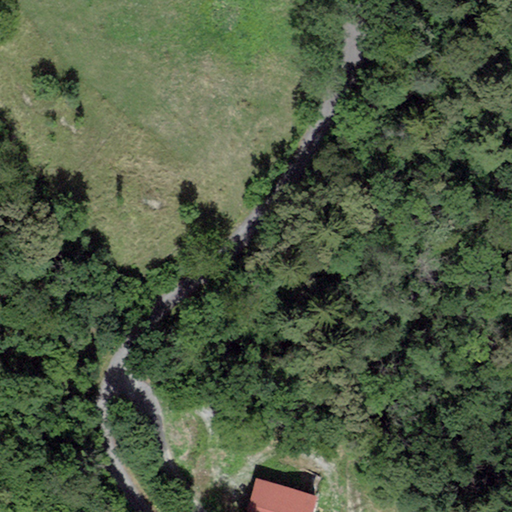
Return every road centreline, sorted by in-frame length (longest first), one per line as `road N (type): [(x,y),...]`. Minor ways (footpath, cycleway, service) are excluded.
road 1 (track): [(135,511),(97,432),(111,367),(229,255),(329,124),(348,67),(338,0)]
road 2 (track): [(196,511),(157,444),(140,394),(110,372)]
